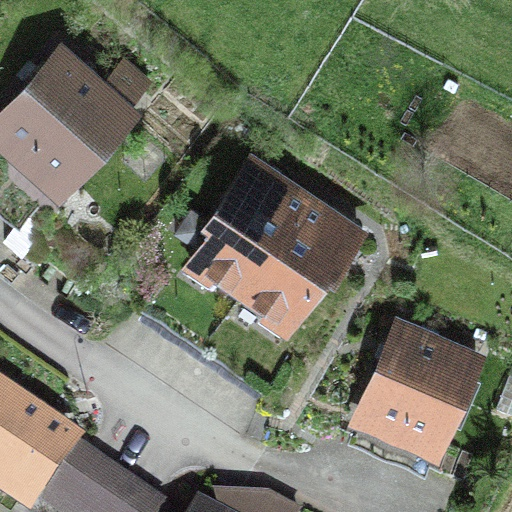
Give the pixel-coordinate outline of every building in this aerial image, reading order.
[(54,52),(0,112),(0,140),(18,156),(28,145),(64,177),(122,112),(54,52)] [(300,198),(246,162),(207,220),(215,225),(192,258),(215,274),(210,281),(232,296),(231,297),(233,297),(300,198)] [(300,198),(233,297),(234,298),(235,298),(257,313),(262,305),(285,321),(285,320),(308,286),(316,291),(331,269),(329,267),(352,233),(300,198)] [(471,359),(393,325),(354,415),(394,432),(399,419),(438,435),(471,359)] [(0,485),(26,503),(71,436),(0,388),(0,485)] [(44,502),(57,511),(109,511),(111,509),(127,486),(77,452),(44,502)] [(111,509),(109,511),(146,511),(153,503),(127,486),(111,509)]
